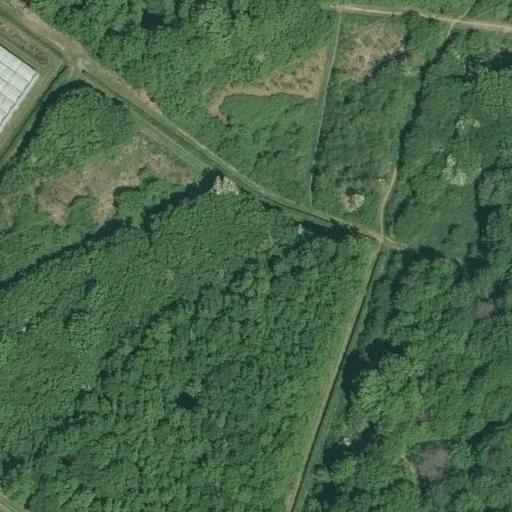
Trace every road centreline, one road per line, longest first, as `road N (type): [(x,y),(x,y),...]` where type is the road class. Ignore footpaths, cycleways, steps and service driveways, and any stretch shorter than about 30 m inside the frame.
road 1 (unknown): [(466,0),(389,178),(380,221),(389,258),(293,511)]
road 2 (unknown): [(333,0),(308,191),(319,219)]
